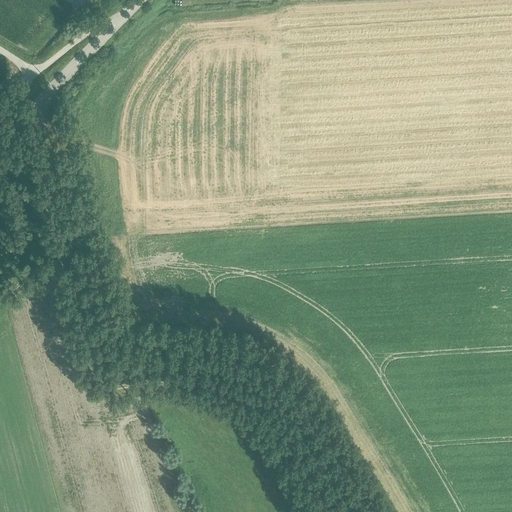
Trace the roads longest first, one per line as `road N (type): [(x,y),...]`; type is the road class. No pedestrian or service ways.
road 1 (track): [(322,511),(271,427),(237,399),(173,380),(97,383),(46,202),(30,112)]
road 2 (tertiary): [(0,144),(130,8)]
